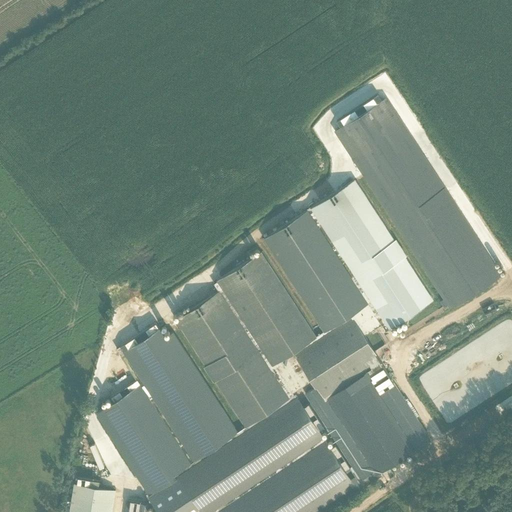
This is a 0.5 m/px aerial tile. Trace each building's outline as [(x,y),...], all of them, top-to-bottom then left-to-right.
[(501,275),(387,100),(383,103),(377,94),(336,120),(342,129),(336,133),(443,299),(440,301),(444,307),(447,305),(450,309),(501,275)] [(354,179),(308,209),(366,301),(380,324),(385,331),(434,300),(405,256),(407,256),(395,239),(394,239),(354,179)] [(308,209),(262,239),(322,331),(366,301),(308,209)] [(260,251),(212,283),(218,292),(269,368),(316,335),(260,251)] [(218,292),(176,319),(246,427),(289,398),(273,374),(269,368),(218,292)] [(316,335),(269,368),(273,374),(289,398),(293,396),(291,392),(301,386),(305,383),(304,381),(310,377),(316,386),(325,401),(326,400),(381,364),(382,364),(364,335),(380,324),(366,301),(322,331),(316,335)] [(120,356),(130,371),(177,340),(172,333),(165,337),(155,322),(118,346),(123,354),(120,356)] [(177,340),(130,371),(136,380),(139,384),(147,396),(150,394),(160,409),(157,411),(191,464),(238,433),(177,340)] [(305,383),(301,386),(305,393),(314,408),(355,471),(361,479),(372,472),(374,475),(381,472),(416,448),(430,439),(392,381),(381,364),(326,400),(325,401),(316,386),(310,377),(304,381),(305,383)] [(114,401),(95,412),(149,495),(178,476),(177,475),(176,473),(191,464),(157,411),(160,409),(150,394),(147,396),(139,384),(136,380),(111,396),(114,401)] [(178,476),(149,495),(160,511),(326,511),(365,486),(383,475),(381,472),(374,475),(372,472),(361,479),(355,471),(350,475),(296,394),(294,396),(290,399),(246,427),(238,433),(191,464),(176,473),(177,475),(178,476)] [(69,511),(111,511),(115,491),(98,488),(99,480),(78,477),(77,484),(74,484),(69,511)] [(148,511),(146,511),(148,504),(128,500),(127,509),(125,511),(148,511)]
